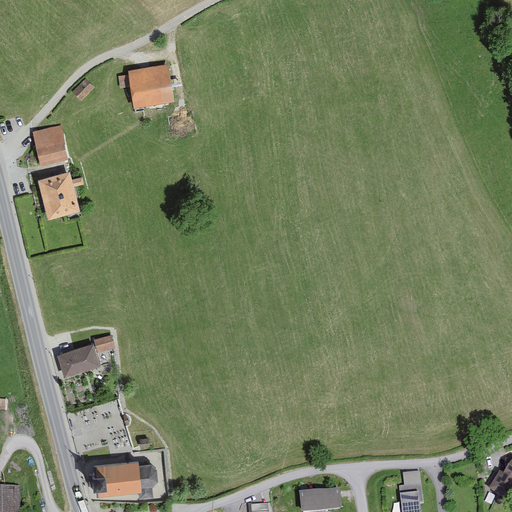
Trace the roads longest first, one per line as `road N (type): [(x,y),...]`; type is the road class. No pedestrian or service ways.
road 1 (secondary): [(0,192),(81,511)]
road 2 (track): [(0,158),(80,72),(144,47),(218,0)]
road 3 (residential): [(198,511),(295,475),(353,468)]
road 4 (residential): [(353,468),(428,464),(511,439)]
